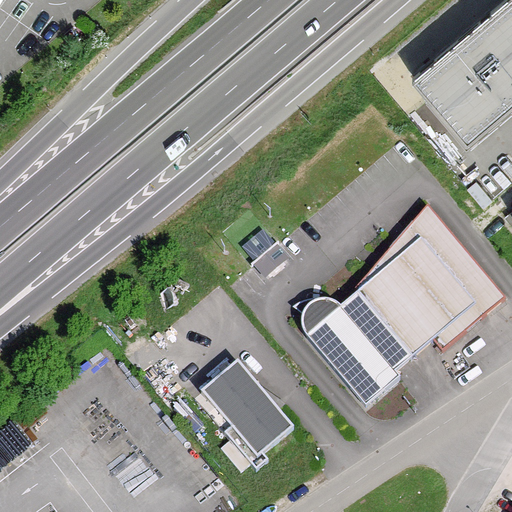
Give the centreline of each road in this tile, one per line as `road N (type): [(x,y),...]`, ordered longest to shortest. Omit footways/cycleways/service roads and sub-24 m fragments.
road 1 (trunk): [(0,318),(198,169),(400,0)]
road 2 (trunk): [(0,288),(338,0)]
road 3 (trunk): [(267,0),(0,226)]
road 4 (trunk): [(193,0),(0,186)]
road 5 (unclassified): [(511,379),(312,511)]
